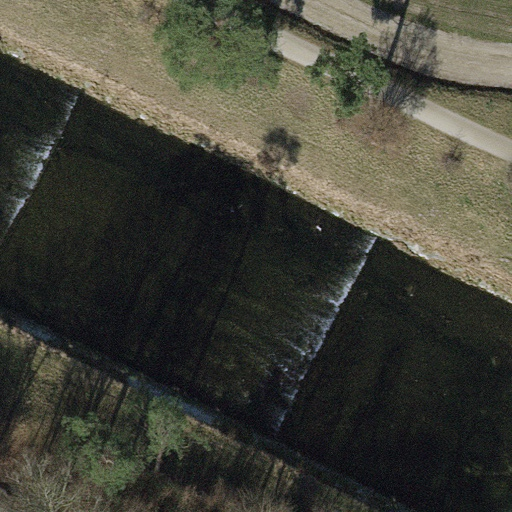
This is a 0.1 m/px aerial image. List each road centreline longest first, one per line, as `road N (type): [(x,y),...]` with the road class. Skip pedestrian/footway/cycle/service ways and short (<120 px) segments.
road 1 (track): [(511,153),(189,0)]
road 2 (track): [(511,71),(435,57),(317,0)]
